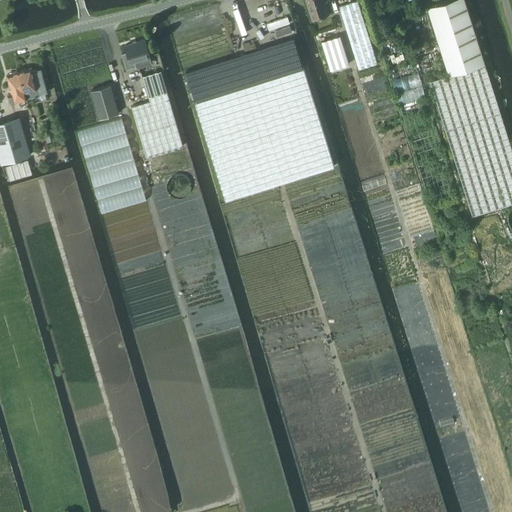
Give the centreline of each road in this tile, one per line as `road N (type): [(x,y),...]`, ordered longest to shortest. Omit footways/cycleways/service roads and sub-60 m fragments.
road 1 (track): [(492,511),(354,73)]
road 2 (tertiary): [(0,51),(189,0)]
